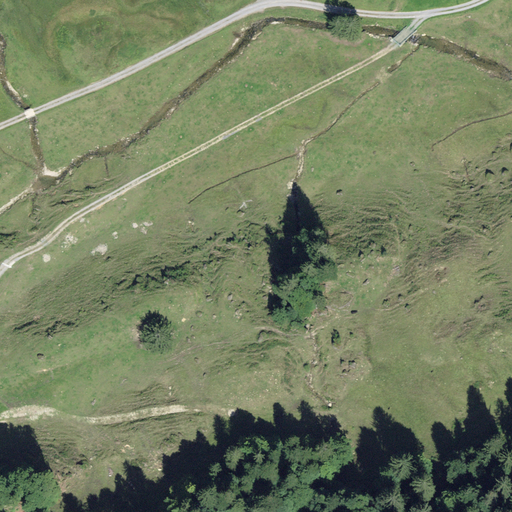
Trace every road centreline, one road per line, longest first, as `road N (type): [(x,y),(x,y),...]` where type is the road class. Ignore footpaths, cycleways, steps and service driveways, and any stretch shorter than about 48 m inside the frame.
road 1 (track): [(482,0),(419,15),(269,3),(0,131)]
road 2 (track): [(0,270),(66,222),(393,44),(419,15)]
